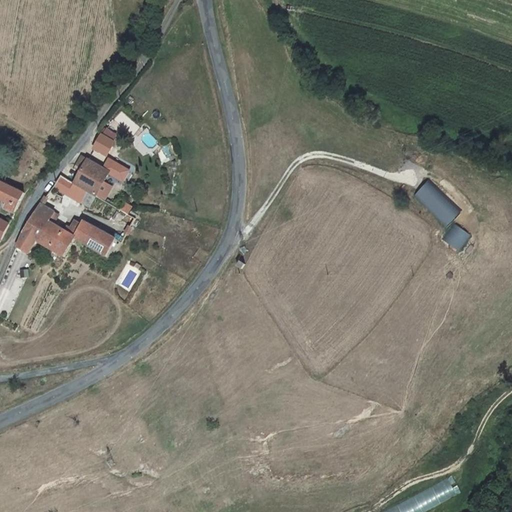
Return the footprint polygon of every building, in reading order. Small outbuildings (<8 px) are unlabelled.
[(102,136),(112,141),(115,136),(105,130),(102,136)] [(100,135),(93,147),(105,155),(113,142),(112,141),(102,136),(100,135)] [(81,169),(73,181),(87,189),(95,194),(103,181),(107,173),(108,171),(103,168),(96,164),(87,159),(81,155),(75,166),(81,169)] [(108,171),(107,173),(122,182),(129,170),(108,159),(103,168),(108,171)] [(72,183),(61,176),(54,188),(65,195),(66,193),(72,183)] [(87,189),(73,181),(72,183),(66,193),(80,201),(87,189)] [(103,181),(95,194),(103,199),(110,186),(103,181)] [(430,181),(415,196),(445,227),(460,212),(430,181)] [(0,202),(2,204),(0,208),(0,210),(10,215),(13,209),(21,195),(0,184),(0,202)] [(41,201),(33,212),(44,217),(51,207),(41,201)] [(124,202),(119,209),(127,214),(131,206),(124,202)] [(33,212),(20,234),(34,243),(63,260),(76,239),(77,237),(74,235),(44,217),(33,212)] [(82,222),(74,235),(77,237),(76,239),(107,255),(115,240),(82,222)] [(459,251),(470,236),(455,225),(444,240),(459,251)] [(20,234),(14,249),(26,256),(34,243),(20,234)] [(238,249),(233,256),(238,259),(243,253),(238,249)] [(444,478),(382,511),(428,511),(455,498),(444,478)]
